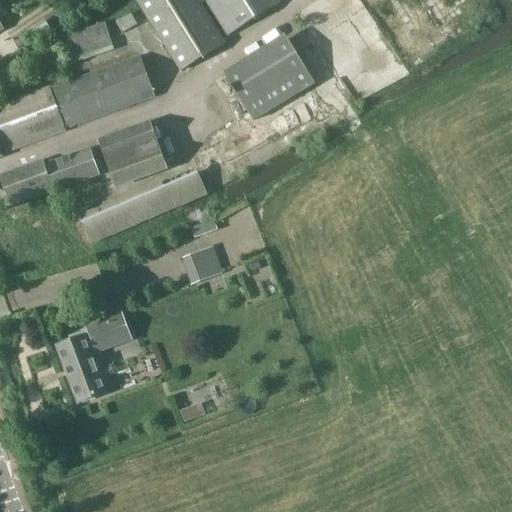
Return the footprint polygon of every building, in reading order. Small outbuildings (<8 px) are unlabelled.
[(140,0),(138,2),(181,71),(226,44),(198,0),(140,0)] [(207,0),(230,36),(282,2),(280,0),(207,0)] [(117,22),(123,34),(138,25),(132,14),(117,22)] [(66,63),(113,47),(105,24),(59,40),(66,63)] [(226,77),(254,121),(315,83),(288,39),(226,77)] [(0,156),(1,156),(0,154),(0,153),(155,97),(141,57),(0,107),(0,156)] [(150,122),(100,141),(117,188),(167,169),(150,122)] [(42,162),(2,176),(12,205),(52,191),(53,192),(99,175),(90,150),(44,167),(42,162)] [(84,223),(91,240),(201,193),(194,175),(84,223)] [(191,275),(197,273),(200,281),(218,274),(210,251),(186,260),(191,275)] [(122,318),(90,329),(92,337),(87,339),(91,350),(96,348),(97,350),(129,338),(122,318)] [(91,350),(87,339),(86,337),(58,347),(79,403),(107,393),(91,350)]
